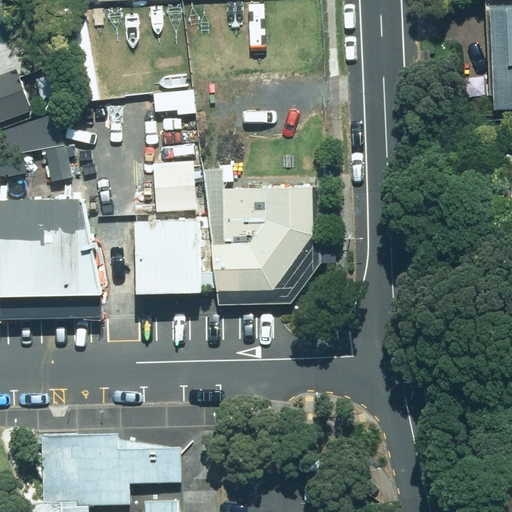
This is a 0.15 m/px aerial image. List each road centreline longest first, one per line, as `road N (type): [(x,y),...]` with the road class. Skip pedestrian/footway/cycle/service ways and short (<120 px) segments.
road 1 (residential): [(0,368),(396,356)]
road 2 (secondary): [(381,0),(396,356)]
road 3 (secondary): [(431,511),(396,356)]
